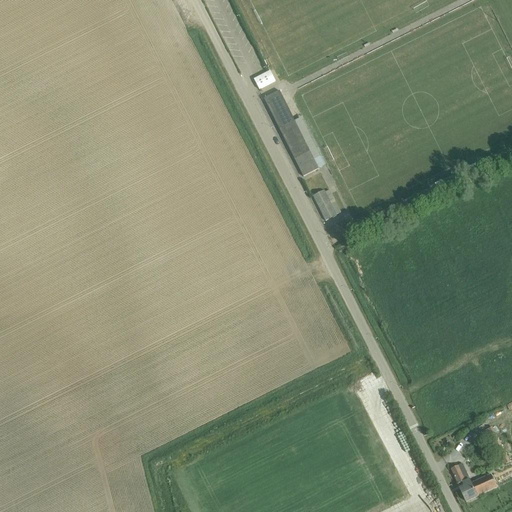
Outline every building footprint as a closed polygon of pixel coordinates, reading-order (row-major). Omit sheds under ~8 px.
[(269,72),(254,80),(259,90),(274,82),(275,82),(270,72),(269,72)] [(264,100),(303,177),(319,170),(279,92),(264,100)] [(313,197),(326,222),(337,216),(324,191),(313,197)] [(491,437),(506,465),(510,462),(492,428),(481,434),(485,440),(491,437)] [(477,497),(497,488),(491,475),(471,484),(469,480),(467,481),(467,480),(465,481),(458,467),(451,470),(458,485),(466,502),(477,497)]
